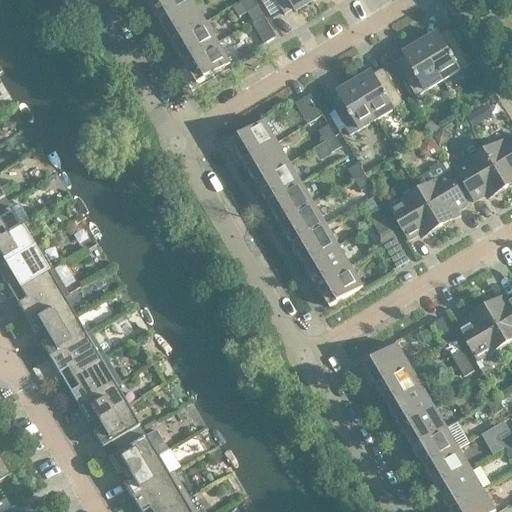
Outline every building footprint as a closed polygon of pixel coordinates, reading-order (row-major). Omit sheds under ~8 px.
[(194,3),(192,0),(151,0),(148,2),(150,5),(148,6),(153,14),(155,13),(160,22),(194,3)] [(258,7),(253,0),(245,0),(241,2),(248,13),(258,7)] [(313,2),(311,0),(274,0),(285,16),(294,10),(296,13),(313,2)] [(241,2),(231,8),(238,19),(248,13),(241,2)] [(206,23),(194,3),(160,22),(162,26),(160,27),(165,35),(167,33),(172,43),(206,23)] [(276,38),(264,17),(252,24),(264,45),(276,38)] [(218,44),(206,23),(172,43),(174,46),(173,48),(177,55),(179,54),(185,64),(218,44)] [(438,34),(421,44),(443,82),(470,66),(449,30),(439,36),(438,34)] [(231,65),(218,44),(185,64),(187,67),(185,68),(189,76),(191,75),(197,85),(231,65)] [(443,82),(421,44),(403,54),(405,57),(395,62),(416,98),(443,82)] [(372,73),(355,83),(377,121),(404,105),(383,69),(373,75),(372,73)] [(377,121),(355,83),(337,93),(339,96),(329,101),(350,137),(377,121)] [(323,117),(310,95),(295,105),(308,126),(323,117)] [(477,111),(467,117),(473,127),(483,121),(477,111)] [(238,154),(244,164),(277,144),(265,122),(231,142),(234,146),(232,147),(236,155),(238,154)] [(433,122),(428,124),(432,133),(439,129),(436,123),(433,122)] [(424,124),(414,130),(421,141),(431,135),(424,124)] [(335,137),(329,126),(319,132),(325,143),(335,137)] [(511,136),(485,153),(507,189),(511,185),(511,136)] [(342,148),(335,137),(325,143),(331,154),(342,148)] [(290,164),(277,144),(244,164),(246,167),(244,168),(249,176),(250,175),(256,184),(290,164)] [(507,189),(485,153),(456,170),(475,202),(492,192),(494,196),(507,189)] [(302,185),(290,164),(256,184),(258,188),(256,189),(261,196),(263,195),(268,205),(302,185)] [(365,175),(358,165),(348,171),(355,182),(365,175)] [(419,192),(441,228),(453,221),(451,217),(468,207),(443,165),(414,182),(419,192)] [(371,186),(365,175),(355,182),(361,192),(371,186)] [(314,206),(302,185),(268,205),(270,208),(268,209),(273,217),(275,216),(281,225),(314,206)] [(441,228),(419,192),(390,209),(409,242),(426,231),(428,236),(441,228)] [(326,226),(314,206),(281,225),(283,229),(281,230),(285,238),(287,236),(293,246),(326,226)] [(0,241),(22,229),(9,209),(0,214),(0,241)] [(367,215),(374,226),(384,220),(378,209),(367,215)] [(391,231),(384,220),(374,226),(380,237),(391,231)] [(339,247),(326,226),(293,246),(295,249),(293,251),(297,258),(299,257),(305,267),(339,247)] [(0,268),(33,249),(22,229),(0,241),(0,268)] [(409,262),(396,240),(384,248),(397,269),(409,262)] [(351,268),(339,247),(305,267),(307,270),(305,271),(310,279),(312,278),(317,287),(351,268)] [(40,261),(33,249),(0,268),(0,277),(5,286),(14,281),(19,290),(51,272),(43,259),(40,261)] [(363,289),(351,268),(317,287),(319,291),(317,292),(322,300),(324,298),(330,309),(363,289)] [(58,285),(51,272),(19,290),(25,300),(16,305),(25,320),(63,298),(56,286),(58,285)] [(74,318),(63,298),(25,320),(34,336),(43,331),(45,335),(74,318)] [(498,301),(486,308),(508,345),(511,342),(511,298),(501,305),(498,301)] [(508,345),(486,308),(474,316),(476,320),(459,330),(478,362),(508,345)] [(86,338),(74,318),(45,335),(47,339),(39,344),(49,360),(86,338)] [(456,340),(443,319),(431,326),(444,347),(456,340)] [(93,349),(86,338),(49,360),(58,375),(66,370),(72,379),(103,361),(96,348),(93,349)] [(371,378),(376,387),(410,367),(397,346),(364,366),(366,370),(364,371),(369,379),(371,378)] [(468,361),(461,350),(451,356),(458,367),(468,361)] [(111,373),(103,361),(72,379),(77,389),(69,394),(78,409),(115,387),(108,375),(111,373)] [(474,372),(468,361),(458,367),(464,378),(474,372)] [(422,388),(410,367),(376,387),(378,390),(377,392),(381,399),(383,398),(389,408),(422,388)] [(127,407),(115,387),(78,409),(87,425),(95,420),(98,424),(127,407)] [(434,409),(422,388),(389,408),(391,411),(389,412),(393,420),(395,419),(401,428),(434,409)] [(481,394),(487,405),(498,399),(491,388),(481,394)] [(504,410),(498,399),(487,405),(494,416),(504,410)] [(142,432),(127,407),(98,424),(100,428),(92,433),(102,449),(112,443),(115,448),(142,432)] [(447,429),(434,409),(401,428),(403,432),(401,433),(406,441),(407,439),(413,449),(447,429)] [(457,423),(447,429),(413,449),(415,452),(413,454),(418,461),(420,460),(425,470),(459,450),(469,444),(457,423)] [(157,458),(142,432),(115,448),(118,453),(108,459),(117,476),(125,471),(128,475),(157,458)] [(511,446),(511,435),(510,433),(500,439),(507,450),(511,446)] [(471,471),(459,450),(425,470),(427,473),(426,474),(430,482),(432,481),(438,490),(471,471)] [(0,480),(10,475),(0,458),(0,480)] [(169,477),(157,458),(128,475),(130,479),(122,484),(131,499),(169,477)] [(483,491),(471,471),(438,490),(440,494),(438,495),(442,503),(444,501),(450,511),(483,491)] [(176,489),(169,477),(131,499),(138,511),(145,511),(149,510),(150,511),(166,511),(186,500),(179,487),(176,489)] [(495,511),(483,491),(450,511),(495,511)] [(193,511),(186,500),(166,511),(193,511)]
